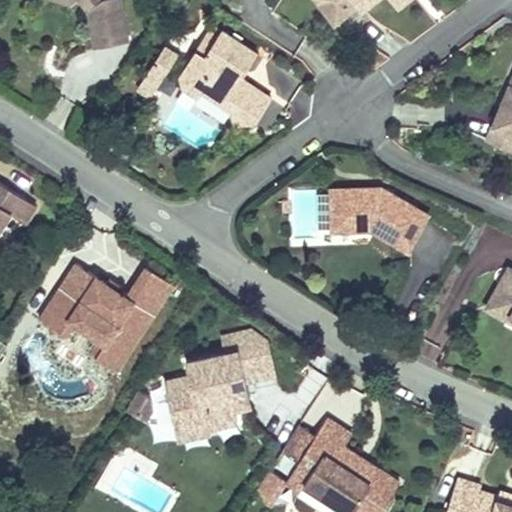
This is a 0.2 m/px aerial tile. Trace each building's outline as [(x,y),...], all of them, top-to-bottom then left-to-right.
[(88,0),(89,0),(83,5),(88,11),(95,47),(128,41),(119,0),(88,0)] [(319,0),(335,21),(360,2),(363,6),(370,0),(319,0)] [(210,31),(183,72),(187,87),(201,96),(205,89),(236,109),(239,123),(253,120),(257,123),(274,97),(248,81),(245,85),(241,82),(243,78),(259,53),(223,30),(219,36),(210,31)] [(180,54),(167,46),(164,51),(177,59),(180,54)] [(164,51),(157,61),(170,70),(177,59),(164,51)] [(157,61),(147,78),(160,86),(170,70),(157,61)] [(511,73),(510,78),(511,78),(511,86),(511,89),(506,87),(490,127),(511,135),(511,73)] [(147,78),(140,87),(153,95),(160,86),(147,78)] [(34,205),(0,183),(0,225),(9,212),(24,221),(34,205)] [(370,187),(330,189),(331,229),(370,227),(407,248),(427,213),(379,186),(377,192),(371,192),(370,187)] [(290,199),(281,199),(281,213),(290,213),(290,199)] [(76,264),(39,320),(60,334),(83,298),(119,321),(95,357),(116,371),(173,284),(146,267),(126,297),(118,292),(106,284),(76,264)] [(511,271),(509,270),(487,308),(509,321),(511,316),(511,271)] [(109,279),(106,284),(118,292),(122,287),(109,279)] [(60,334),(65,337),(86,306),(111,322),(90,354),(95,357),(119,321),(83,298),(60,334)] [(272,342),(248,329),(219,334),(222,349),(183,359),(186,374),(162,379),(177,446),(238,429),(233,415),(253,410),(246,383),(279,376),(272,342)] [(279,478),(279,479),(293,487),(295,484),(317,498),(320,494),(331,501),(324,511),(325,511),(357,511),(368,495),(365,493),(374,479),(341,456),(336,463),(328,458),(332,451),(319,442),(327,431),(302,414),(291,431),(275,455),(288,464),(279,478)] [(274,420),(257,445),(274,457),(275,455),(291,431),(274,420)] [(341,456),(332,451),(328,458),(336,463),(341,456)] [(274,457),(261,477),(274,486),(279,479),(279,478),(288,464),(275,455),(274,457)] [(478,485),(455,478),(444,511),(511,511),(511,505),(496,500),(497,496),(496,496),(477,490),(478,485)] [(295,484),(293,487),(315,502),(317,498),(295,484)] [(511,495),(497,491),(496,496),(497,496),(496,500),(511,505),(511,495)]
